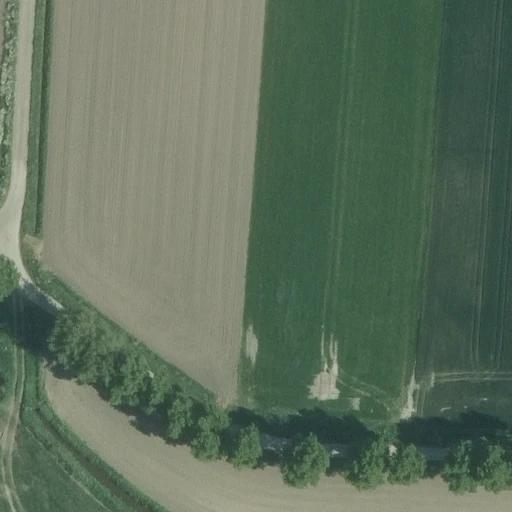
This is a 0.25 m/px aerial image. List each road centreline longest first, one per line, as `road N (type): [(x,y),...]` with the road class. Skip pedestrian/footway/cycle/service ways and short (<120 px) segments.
road 1 (unclassified): [(511,456),(307,450),(241,437),(178,402),(0,267)]
road 2 (unclassified): [(0,229),(18,172),(26,0)]
